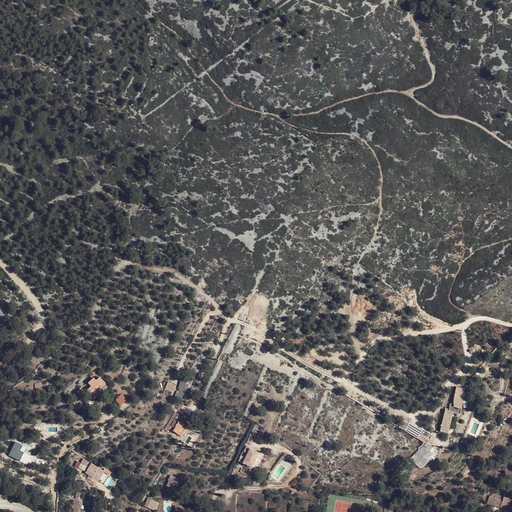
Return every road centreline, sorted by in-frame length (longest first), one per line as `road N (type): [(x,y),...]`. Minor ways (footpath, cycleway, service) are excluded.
road 1 (track): [(511,147),(410,95),(429,83),(433,69),(409,0)]
road 2 (unclassified): [(511,325),(485,317),(464,325),(467,364),(417,414)]
road 3 (track): [(341,382),(378,341),(464,325)]
road 4 (track): [(0,262),(40,313),(40,326),(0,367)]
